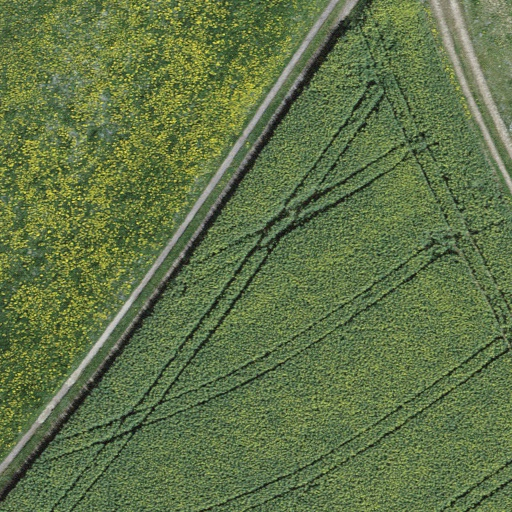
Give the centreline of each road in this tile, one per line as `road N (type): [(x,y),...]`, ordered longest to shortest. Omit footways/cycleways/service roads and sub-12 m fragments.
road 1 (track): [(0,494),(174,263),(354,0)]
road 2 (track): [(442,0),(511,173)]
